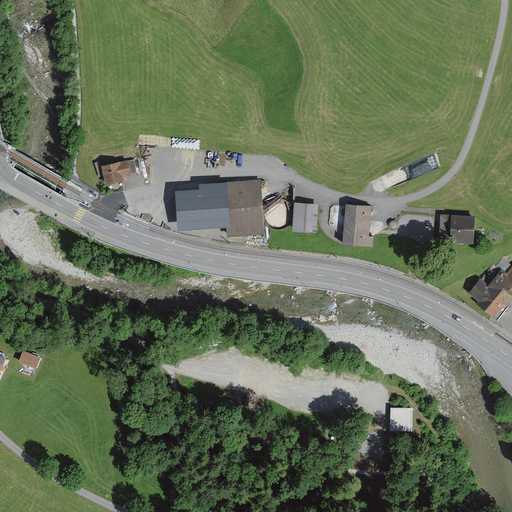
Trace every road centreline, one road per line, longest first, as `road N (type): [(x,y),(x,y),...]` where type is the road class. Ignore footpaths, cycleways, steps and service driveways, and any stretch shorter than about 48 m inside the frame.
road 1 (tertiary): [(511,359),(395,292),(159,248),(96,224),(2,170)]
road 2 (track): [(111,202),(179,181),(272,172),(383,202),(442,183),(462,159),(478,115),(504,0)]
road 3 (track): [(170,364),(381,408)]
road 4 (track): [(170,364),(113,325),(0,285)]
road 5 (track): [(0,432),(44,468),(128,511)]
